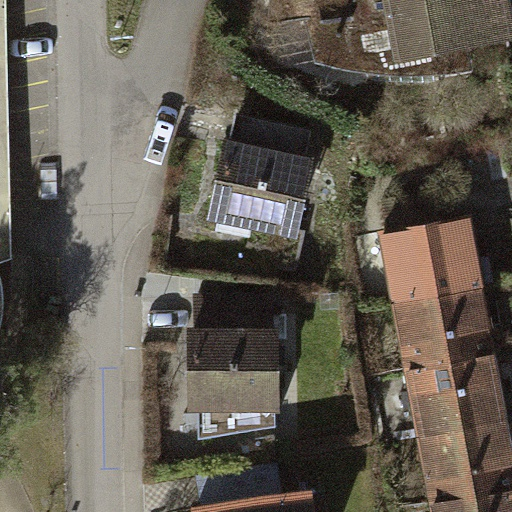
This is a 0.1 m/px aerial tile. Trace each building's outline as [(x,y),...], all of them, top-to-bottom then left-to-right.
[(511,6),(511,0),(274,0),(284,64),(332,61),(361,67),(408,83),(477,73),(473,46),(511,39),(511,6)] [(210,220),(296,237),(317,129),(245,116),(240,143),(225,140),(210,220)] [(488,216),(383,234),(396,304),(500,285),(488,216)] [(511,353),(500,285),(396,304),(408,373),(511,354),(511,353)] [(241,414),(280,413),(277,288),(199,290),(200,323),(190,323),(193,415),(203,414),(204,448),(242,447),(241,414)] [(511,354),(408,373),(420,443),(511,426),(511,354)] [(511,426),(420,443),(433,511),(511,497),(511,426)] [(320,511),(318,486),(284,490),(281,466),(203,476),(206,500),(196,502),(197,511),(320,511)] [(511,511),(511,497),(433,511),(432,511),(511,511)]
